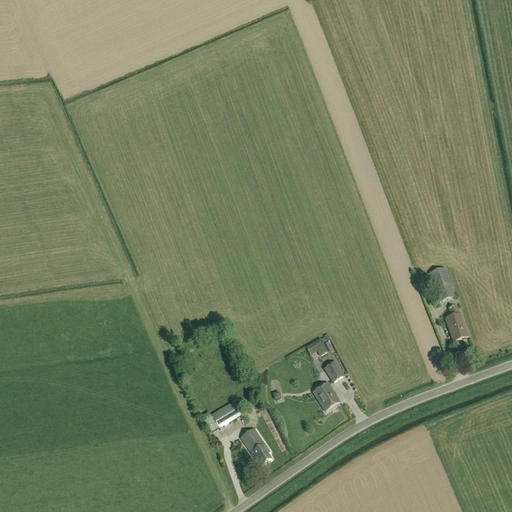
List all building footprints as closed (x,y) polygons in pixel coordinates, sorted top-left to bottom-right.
[(440,304),(456,299),(446,270),(430,275),(440,304)] [(461,316),(460,316),(457,307),(449,310),(452,319),(446,321),(454,344),(469,339),(461,316)] [(321,340),(306,349),(310,357),(317,353),(320,358),(328,354),(321,340)] [(325,371),(334,385),(344,378),(335,365),(325,371)] [(328,386),(314,395),(326,413),(340,404),(328,386)] [(212,417),(212,419),(205,423),(211,434),(219,430),(220,431),(241,418),(233,405),(212,417)] [(271,454),(255,431),(242,440),(257,462),(258,461),(262,467),(272,460),(269,456),(271,454)]
